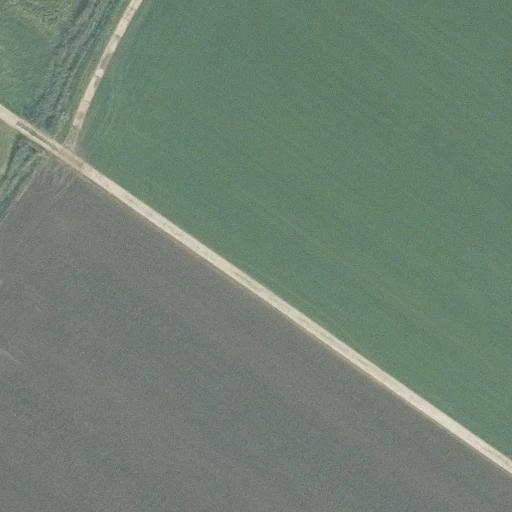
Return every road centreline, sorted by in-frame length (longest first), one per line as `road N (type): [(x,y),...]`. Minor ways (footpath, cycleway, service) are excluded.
road 1 (track): [(0,108),(511,468)]
road 2 (track): [(65,154),(135,0)]
